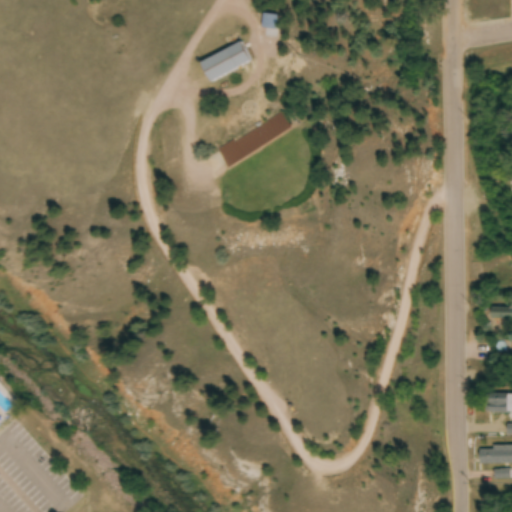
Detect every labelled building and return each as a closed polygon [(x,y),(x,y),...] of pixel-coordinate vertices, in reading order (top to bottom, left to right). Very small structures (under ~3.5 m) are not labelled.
[(201,63),(209,83),(252,65),(244,45),(201,63)] [(226,169),(293,134),(283,116),(217,150),(226,169)] [(511,321),(511,308),(491,308),(491,321),(511,321)] [(511,396),(489,396),(489,415),(511,414),(511,396)] [(511,448),(479,449),(479,466),(511,466),(511,448)]
